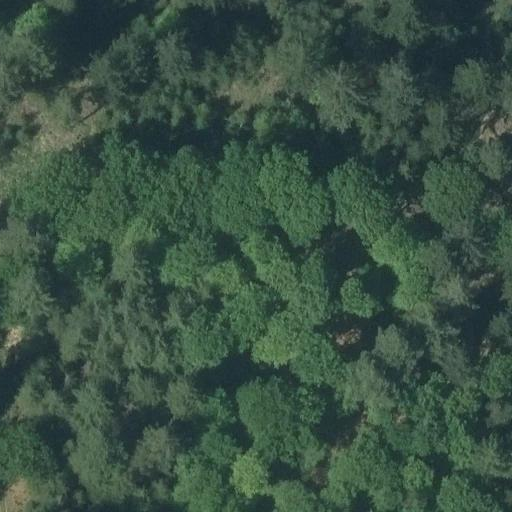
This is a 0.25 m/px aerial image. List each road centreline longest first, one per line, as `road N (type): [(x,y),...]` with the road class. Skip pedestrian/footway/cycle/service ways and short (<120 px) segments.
road 1 (track): [(0,221),(224,211),(511,225)]
road 2 (track): [(460,511),(481,0)]
